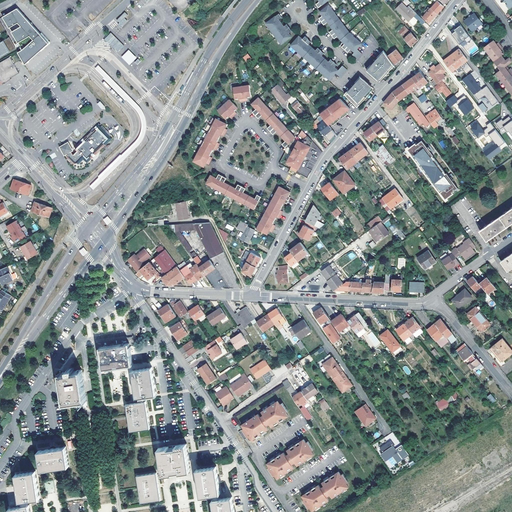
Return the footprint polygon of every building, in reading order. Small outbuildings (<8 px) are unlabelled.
[(440,0),(436,0),(438,1),(431,8),(438,14),(444,7),(443,5),(445,3),(440,0)] [(401,3),(395,10),(409,23),(415,18),(419,22),(422,19),(412,10),(411,11),(401,3)] [(330,4),(321,11),(323,15),(319,17),(324,24),(328,21),(333,29),(329,31),(334,38),(338,35),(341,39),(345,43),(342,47),(348,52),(351,49),(354,52),(357,49),(362,44),(349,32),(330,4)] [(49,43),(17,8),(3,16),(9,27),(18,22),(21,26),(12,31),(22,49),(18,52),(25,64),(44,47),(49,43)] [(438,14),(431,8),(423,17),(429,23),(438,14)] [(120,19),(121,21),(119,23),(118,24),(121,27),(128,21),(125,18),(128,15),(125,12),(119,18),(120,19)] [(279,13),(266,22),(282,43),(292,36),(289,32),(292,30),(287,23),(284,25),(279,18),(282,16),(279,13)] [(474,13),(464,21),(472,31),(482,23),(474,13)] [(0,21),(0,57),(16,48),(9,37),(0,42),(0,33),(5,30),(0,21)] [(461,25),(451,32),(466,54),(473,49),(472,47),(475,45),(461,25)] [(404,26),(398,31),(410,46),(418,41),(411,33),(406,37),(403,34),(408,30),(404,26)] [(124,46),(111,32),(105,39),(118,52),(124,46)] [(299,35),(291,45),(329,79),(335,73),(338,70),(335,67),(337,64),(331,59),(328,61),(322,55),(324,53),(318,47),(316,50),(309,44),(311,41),(305,36),(303,38),(299,35)] [(511,77),(511,70),(511,69),(509,70),(507,71),(504,67),(506,66),(511,62),(509,58),(505,61),(501,56),(503,54),(501,51),(503,49),(498,43),(496,45),(493,41),(484,48),(494,62),(500,71),(496,74),(511,95),(511,77)] [(137,57),(129,49),(122,57),(130,65),(137,57)] [(357,49),(354,52),(352,54),(358,60),(363,55),(357,49)] [(395,64),(403,58),(396,49),(389,55),(395,64)] [(443,61),(451,72),(467,60),(459,49),(443,61)] [(371,64),(366,69),(378,79),(379,78),(382,75),(384,77),(385,76),(389,71),(392,68),(390,66),(393,63),(383,50),(377,57),(379,58),(372,65),(371,64)] [(243,57),(246,62),(251,59),(248,53),(243,57)] [(18,73),(10,57),(0,62),(0,83),(3,82),(4,83),(8,81),(11,79),(10,78),(18,73)] [(441,64),(428,73),(438,85),(435,87),(439,93),(441,91),(446,97),(450,94),(441,80),(445,77),(443,74),(446,71),(441,64)] [(342,65),(335,73),(341,78),(347,70),(342,65)] [(412,78),(418,86),(422,91),(429,85),(426,80),(428,78),(426,75),(423,77),(420,72),(412,78)] [(469,74),(462,80),(477,101),(484,96),(491,106),(497,102),(485,86),(481,90),(478,86),(479,85),(477,82),(476,84),(469,74)] [(349,89),(344,94),(355,105),(360,100),(362,102),(365,98),(369,94),(370,93),(368,91),(371,88),(372,86),(360,77),(355,82),(356,83),(350,90),(349,89)] [(405,83),(411,91),(418,86),(412,78),(405,83)] [(283,93),(287,99),(292,95),(288,90),(286,92),(283,88),(281,90),(272,79),(266,85),(277,98),(283,93)] [(405,83),(403,85),(409,93),(411,91),(405,83)] [(249,85),(233,87),(234,99),(239,98),(239,101),(247,100),(246,97),(251,96),(249,85)] [(393,93),(399,101),(409,93),(403,85),(393,93)] [(399,101),(393,93),(384,103),(391,109),(400,103),(399,101)] [(418,98),(421,103),(428,99),(424,94),(418,98)] [(295,111),(301,106),(292,95),(287,99),(286,100),(295,111)] [(445,101),(450,108),(454,106),(462,117),(475,108),(465,95),(458,100),(454,95),(445,101)] [(282,144),(285,147),(295,138),(258,97),(251,104),(256,109),(252,112),(258,118),(261,115),(270,125),(267,128),(273,134),(276,131),(285,141),(282,144)] [(229,99),(217,110),(225,119),(228,116),(230,118),(236,113),(234,111),(237,108),(229,99)] [(325,120),(329,125),(332,123),(338,118),(341,116),(347,111),(350,108),(340,99),(339,99),(320,114),(325,120)] [(100,101),(97,104),(102,109),(105,107),(106,107),(100,101)] [(405,109),(410,116),(412,114),(422,128),(428,123),(414,103),(405,109)] [(486,110),(482,104),(478,107),(482,113),(486,110)] [(434,108),(424,115),(434,128),(439,124),(437,122),(441,120),(440,120),(442,119),(434,108)] [(511,135),(511,121),(508,116),(502,121),(500,119),(495,123),(498,128),(502,125),(506,132),(507,131),(511,136),(511,135)] [(215,118),(192,161),(203,167),(205,163),(207,164),(211,158),(208,156),(212,149),(215,150),(219,144),(216,142),(220,135),(223,136),(226,129),(223,128),(226,124),(215,118)] [(318,126),(325,135),(332,129),(329,125),(325,120),(318,126)] [(507,147),(491,122),(486,125),(488,128),(484,130),(477,120),(469,125),(477,138),(475,140),(488,159),(507,147)] [(372,127),(377,135),(385,130),(383,127),(379,122),(372,127)] [(370,141),(377,135),(372,127),(364,133),(370,141)] [(70,142),(61,147),(65,156),(68,154),(70,159),(77,166),(85,157),(89,160),(109,144),(108,142),(111,139),(101,129),(98,132),(98,131),(79,149),(80,151),(74,155),(73,153),(75,152),(70,142)] [(298,169),(312,142),(305,134),(301,142),(298,141),(287,163),(298,169)] [(407,150),(444,201),(452,195),(451,194),(455,191),(457,190),(450,180),(453,178),(450,175),(447,177),(446,174),(445,175),(432,157),(433,157),(431,154),(434,152),(430,146),(427,148),(422,141),(416,145),(415,144),(407,150)] [(350,151),(358,161),(369,153),(361,142),(350,151)] [(393,160),(382,145),(374,152),(377,155),(378,154),(386,165),(393,160)] [(340,159),(347,169),(358,161),(350,151),(340,159)] [(93,189),(110,171),(107,168),(89,186),(93,189)] [(345,171),(334,180),(344,193),(355,184),(345,171)] [(210,176),(206,184),(254,210),(261,197),(257,195),(254,199),(243,193),(245,189),(237,185),(235,189),(224,183),(226,179),(218,175),(216,179),(210,176)] [(32,185),(14,179),(11,189),(28,195),(32,185)] [(326,199),(336,191),(330,183),(319,191),(326,199)] [(279,186),(257,229),(267,235),(269,231),(272,232),(275,226),(273,224),(276,217),(279,218),(283,211),(280,210),(284,202),(287,204),(290,197),(287,196),(289,192),(279,186)] [(389,193),(382,198),(390,209),(402,199),(395,190),(390,194),(389,193)] [(189,217),(186,201),(176,203),(179,219),(189,217)] [(35,202),(32,212),(50,217),(52,208),(35,202)] [(0,205),(0,216),(0,217),(9,212),(4,203),(0,205)] [(314,205),(304,223),(305,224),(317,229),(320,227),(321,226),(316,223),(321,214),(314,205)] [(511,208),(479,232),(486,241),(491,238),(509,225),(511,223),(511,208)] [(335,210),(332,212),(339,222),(343,220),(335,210)] [(367,226),(370,230),(380,223),(382,221),(378,217),(367,226)] [(13,236),(12,237),(14,241),(25,234),(17,221),(8,227),(10,230),(13,236)] [(247,227),(248,225),(241,221),(236,231),(243,234),(241,239),(248,243),(254,233),(256,234),(257,232),(247,227)] [(224,252),(210,222),(169,225),(173,230),(180,230),(197,229),(210,258),(224,252)] [(371,237),(376,243),(380,240),(379,238),(383,236),(385,238),(389,235),(386,231),(387,230),(383,226),(380,223),(370,230),(368,232),(370,235),(371,234),(372,236),(371,237)] [(318,230),(319,230),(320,227),(317,229),(305,224),(298,237),(307,241),(313,231),(317,232),(318,230)] [(173,230),(192,257),(197,254),(180,230),(173,230)] [(396,238),(399,242),(405,237),(402,233),(396,238)] [(470,248),(473,246),(469,239),(462,244),(463,245),(456,250),(459,254),(464,260),(473,253),(470,248)] [(38,254),(36,250),(33,245),(31,241),(21,246),(25,253),(26,252),(30,258),(38,254)] [(299,244),(290,251),(292,254),(298,262),(307,254),(303,249),(299,244)] [(88,252),(84,247),(79,251),(83,256),(88,252)] [(140,269),(145,266),(143,263),(153,255),(147,247),(138,254),(136,252),(127,259),(136,272),(140,269)] [(454,258),(459,254),(456,250),(456,249),(451,253),(451,254),(454,258)] [(165,250),(155,258),(167,274),(164,277),(162,278),(167,285),(173,285),(185,277),(180,271),(165,250)] [(424,269),(435,262),(428,251),(416,259),(422,268),(423,268),(424,269)] [(247,263),(256,267),(261,258),(252,253),(246,262),(247,263)] [(507,272),(511,268),(511,253),(504,259),(500,262),(507,272)] [(292,254),(285,259),(291,267),(298,262),(292,254)] [(441,261),(447,271),(451,268),(454,265),(455,266),(458,264),(454,258),(451,254),(441,261)] [(193,259),(197,264),(199,267),(204,264),(198,256),(193,259)] [(151,260),(162,275),(164,277),(167,274),(155,258),(151,260)] [(205,275),(215,268),(210,260),(204,264),(199,267),(205,275)] [(145,266),(140,269),(148,279),(154,275),(157,279),(161,277),(149,262),(145,266)] [(291,267),(294,270),(300,265),(298,262),(291,267)] [(256,267),(247,263),(242,271),(251,276),(256,267)] [(192,272),(197,279),(198,280),(205,275),(199,267),(197,264),(189,269),(192,272)] [(187,266),(180,271),(185,277),(192,272),(189,269),(187,266)] [(288,266),(278,267),(278,270),(277,271),(278,275),(276,275),(277,279),(278,279),(279,283),(288,282),(287,270),(288,270),(288,266)] [(333,291),(334,291),(346,282),(347,281),(335,266),(331,269),(329,266),(321,272),(328,281),(326,282),(333,291)] [(7,267),(0,269),(0,278),(2,284),(12,280),(7,267)] [(185,277),(190,284),(197,279),(192,272),(185,277)] [(478,284),(472,277),(466,282),(475,291),(480,287),(478,284)] [(486,278),(478,284),(480,287),(485,292),(486,294),(494,288),(486,278)] [(402,281),(393,280),(392,291),(401,291),(402,281)] [(346,282),(334,291),(349,291),(351,283),(346,282)] [(361,292),(372,292),(374,285),(371,285),(371,282),(367,282),(367,284),(363,284),(361,292)] [(423,283),(409,282),(408,293),(408,296),(413,296),(414,294),(423,294),(423,283)] [(349,291),(361,292),(363,284),(351,283),(349,291)] [(372,292),(384,293),(385,290),(385,283),(375,283),(374,285),(372,292)] [(464,289),(451,300),(458,308),(471,297),(464,289)] [(0,308),(2,310),(11,296),(3,290),(0,294),(0,293),(0,308)] [(485,302),(490,298),(486,294),(485,292),(482,295),(484,298),(482,299),(485,302)] [(169,303),(180,320),(181,319),(183,318),(181,315),(184,313),(185,312),(178,301),(175,304),(173,302),(172,303),(171,302),(169,303)] [(164,322),(174,315),(166,303),(156,310),(164,322)] [(193,319),(204,312),(198,304),(188,311),(193,319)] [(468,313),(466,314),(480,331),(488,325),(486,322),(490,319),(478,305),(474,308),(472,306),(466,310),(468,313)] [(253,324),(257,322),(247,307),(241,311),(239,309),(236,311),(238,313),(235,315),(241,323),(244,328),(249,325),(246,322),(250,320),(253,324)] [(339,331),(338,330),(336,332),(327,319),(330,318),(322,307),(313,313),(321,324),(323,322),(326,326),(323,328),(336,347),(345,340),(339,331)] [(225,315),(221,308),(215,312),(214,310),(206,315),(212,324),(225,315)] [(271,309),(267,312),(268,314),(274,324),(278,330),(282,327),(280,324),(281,323),(282,324),(285,322),(277,309),(273,311),(271,309)] [(191,321),(193,324),(195,323),(193,319),(188,311),(185,312),(184,313),(190,321),(191,321)] [(354,315),(346,320),(349,324),(358,336),(365,332),(362,328),(366,325),(358,312),(354,315)] [(257,322),(263,331),(274,324),(268,314),(257,322)] [(332,321),(338,330),(339,331),(349,324),(346,320),(345,319),(342,314),(341,314),(339,315),(337,316),(335,318),(334,319),(332,321)] [(292,329),(295,334),(308,326),(301,316),(289,323),(292,329)] [(403,323),(411,333),(419,327),(420,326),(412,316),(403,323)] [(181,322),(186,329),(187,328),(181,319),(180,320),(178,321),(179,323),(181,322)] [(448,340),(451,344),(452,345),(453,344),(452,343),(448,337),(452,334),(441,319),(435,323),(448,340)] [(188,332),(186,329),(184,331),(179,323),(178,321),(168,328),(176,340),(188,332)] [(209,342),(196,323),(193,325),(193,324),(187,328),(186,329),(188,332),(192,338),(196,344),(199,349),(209,342)] [(395,329),(403,339),(411,333),(403,323),(395,329)] [(435,323),(427,329),(440,346),(448,340),(435,323)] [(411,333),(414,337),(422,331),(419,327),(411,333)] [(391,352),(398,346),(399,346),(387,330),(383,333),(384,335),(380,337),(391,352)] [(240,332),(230,339),(236,349),(247,342),(240,332)] [(411,333),(403,339),(406,344),(414,337),(411,333)] [(448,337),(452,343),(456,340),(452,334),(448,337)] [(132,363),(129,344),(133,343),(132,336),(123,337),(96,342),(97,348),(101,348),(105,368),(118,366),(132,363)] [(180,346),(187,356),(197,350),(194,345),(196,344),(192,338),(180,346)] [(490,347),(502,360),(511,352),(501,339),(490,347)] [(221,353),(213,340),(209,342),(203,346),(206,350),(208,349),(210,354),(209,355),(212,359),(221,353)] [(470,361),(466,364),(470,369),(474,366),(479,362),(475,357),(474,358),(470,354),(471,353),(465,345),(463,344),(455,350),(457,352),(463,360),(466,357),(470,361)] [(398,346),(391,352),(393,355),(401,349),(398,346)] [(316,356),(324,350),(322,347),(314,353),(316,356)] [(490,347),(489,349),(500,362),(502,360),(490,347)] [(332,379),(342,372),(339,368),(338,369),(335,364),(336,363),(332,357),(322,364),(332,379)] [(257,378),(271,369),(265,360),(251,369),(257,378)] [(277,378),(289,369),(284,362),(272,370),(277,378)] [(204,364),(196,369),(199,374),(198,375),(201,380),(202,379),(205,384),(214,378),(204,364)] [(155,395),(151,367),(131,371),(136,398),(137,398),(142,397),(155,395)] [(68,370),(68,373),(60,374),(63,389),(65,402),(84,399),(79,371),(72,372),(71,370),(68,370)] [(344,375),(342,372),(332,379),(341,393),(352,386),(348,380),(347,381),(343,376),(344,375)] [(252,385),(244,373),(240,375),(241,378),(230,386),(236,396),(249,388),(248,387),(252,385)] [(300,391),(306,399),(317,392),(311,384),(300,391)] [(232,397),(224,387),(214,394),(222,406),(225,403),(225,402),(229,399),(232,397)] [(300,391),(292,397),(298,405),(300,403),(302,406),(308,403),(306,399),(300,391)] [(492,403),(496,400),(490,394),(487,397),(492,403)] [(447,395),(444,398),(448,403),(450,405),(453,403),(447,395)] [(444,398),(436,404),(439,409),(448,403),(444,398)] [(243,428),(239,431),(244,440),(249,436),(252,439),(267,429),(265,425),(269,423),(271,426),(287,415),(284,412),(287,410),(281,402),(279,403),(277,400),(261,411),(263,414),(259,417),(257,414),(241,424),(243,428)] [(143,401),(138,402),(125,404),(130,431),(149,429),(145,401),(143,401)] [(367,407),(364,404),(354,411),(364,426),(375,419),(370,412),(369,413),(366,408),(367,407)] [(307,420),(312,417),(309,412),(304,406),(300,408),(307,420)] [(382,454),(388,456),(389,455),(393,460),(391,461),(394,466),(405,458),(399,450),(402,447),(396,438),(389,443),(389,444),(388,445),(384,444),(382,454)] [(283,454),(267,465),(269,468),(267,469),(272,478),(275,476),(277,479),(293,469),(290,465),(294,463),(297,466),(312,455),(310,452),(312,450),(307,442),(305,444),(302,440),(286,451),(289,454),(285,457),(283,454)] [(172,472),(171,471),(180,470),(181,471),(189,470),(186,444),(176,445),(176,446),(168,447),(168,446),(158,447),(162,474),(172,472)] [(68,465),(66,446),(53,448),(38,450),(41,469),(68,465)] [(381,457),(388,459),(393,466),(394,466),(391,461),(393,460),(389,455),(388,456),(382,454),(381,457)] [(219,493),(215,467),(196,469),(200,496),(212,495),(217,494),(219,493)] [(39,498),(34,470),(15,473),(17,488),(19,502),(20,501),(26,500),(39,498)] [(159,500),(155,472),(136,475),(140,502),(159,500)] [(318,486),(302,496),(304,500),(302,501),(308,509),(310,508),(313,511),(328,500),(326,497),(330,495),(332,498),(348,487),(345,484),(348,482),(342,474),(340,475),(338,472),(322,483),(324,486),(320,489),(318,486)] [(232,511),(231,497),(218,499),(213,500),(211,500),(212,511),(232,511)]
